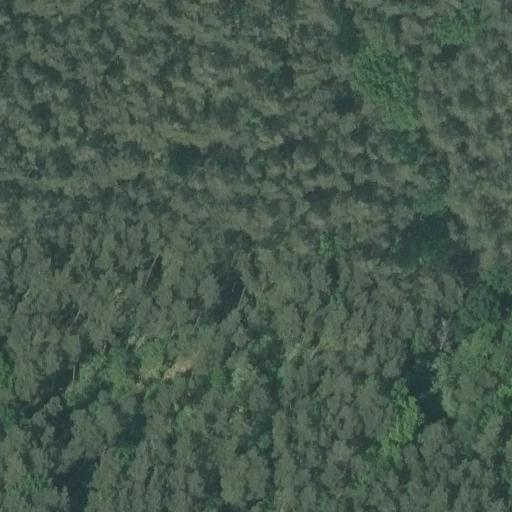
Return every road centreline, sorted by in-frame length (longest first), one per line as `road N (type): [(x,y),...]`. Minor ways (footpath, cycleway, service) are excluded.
road 1 (track): [(276,511),(511,427)]
road 2 (track): [(49,511),(0,385)]
